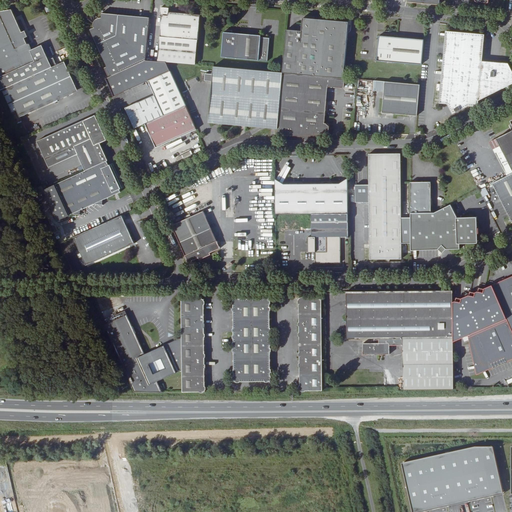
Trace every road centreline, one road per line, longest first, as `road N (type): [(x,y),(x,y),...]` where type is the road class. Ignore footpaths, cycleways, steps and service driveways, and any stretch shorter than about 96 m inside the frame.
road 1 (primary): [(511,405),(0,404)]
road 2 (unclassified): [(511,98),(417,142),(248,144),(148,189)]
road 3 (primary): [(0,415),(353,414)]
road 4 (unclassified): [(185,278),(428,282),(511,244)]
road 5 (unclassified): [(511,34),(491,18),(292,0)]
road 6 (unclassified): [(74,7),(77,36),(148,189)]
road 7 (unclassified): [(185,278),(0,285)]
road 8 (primary): [(353,414),(511,413)]
road 9 (unknown): [(429,136),(438,14)]
